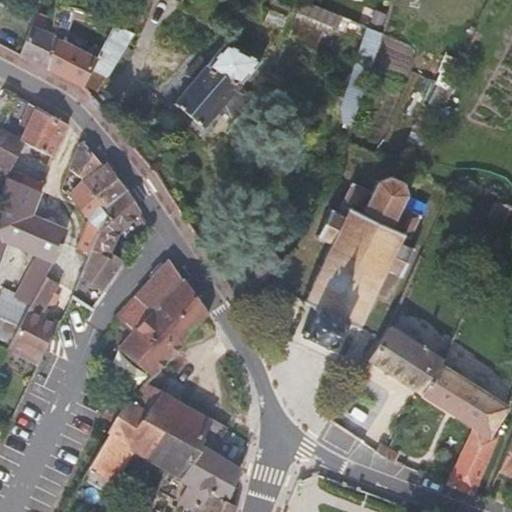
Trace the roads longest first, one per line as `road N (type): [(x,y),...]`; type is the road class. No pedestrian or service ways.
road 1 (tertiary): [(273,431),(253,362),(122,163),(56,96),(0,66)]
road 2 (tertiary): [(474,511),(273,431)]
